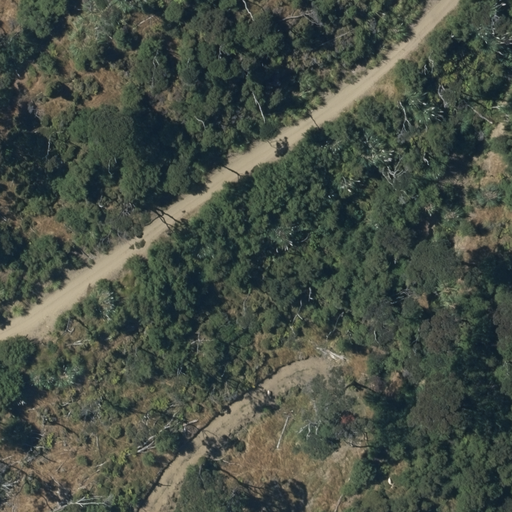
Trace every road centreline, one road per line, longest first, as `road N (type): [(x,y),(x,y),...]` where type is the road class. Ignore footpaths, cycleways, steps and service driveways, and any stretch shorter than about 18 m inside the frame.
road 1 (track): [(0,347),(388,97),(457,0)]
road 2 (track): [(389,511),(462,330),(470,93),(452,11)]
